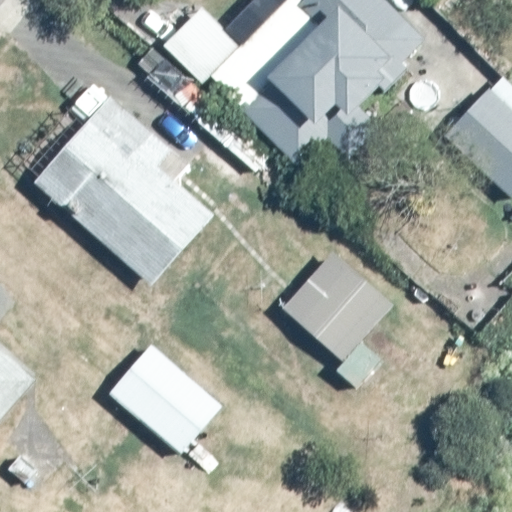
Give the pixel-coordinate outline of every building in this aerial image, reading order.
[(428,45),(374,0),(248,0),(222,31),(196,9),(152,61),(202,103),(187,121),(257,180),(275,158),(309,187),(428,45)] [(511,85),(494,70),(434,140),(511,207),(511,85)] [(137,128),(106,104),(30,202),(143,288),(210,200),(156,159),(182,125),(155,105),(137,128)] [(390,319),(324,257),(268,317),(284,331),(261,355),(305,397),(330,371),(355,395),(385,363),(366,345),(390,319)] [(0,420),(40,376),(0,340),(0,420)] [(226,406),(152,344),(104,402),(178,464),(226,406)]
